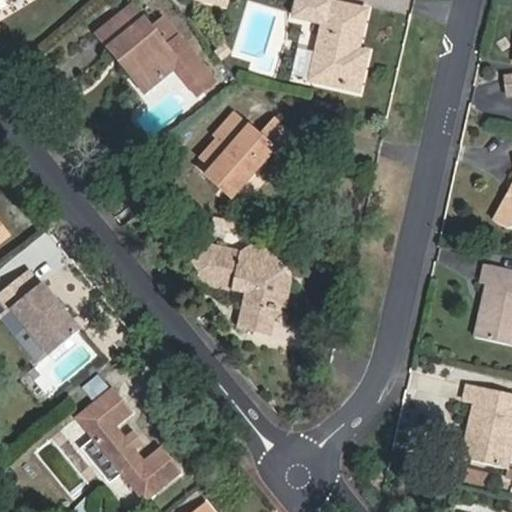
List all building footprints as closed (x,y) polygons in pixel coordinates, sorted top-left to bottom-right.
[(359,95),(367,56),(357,53),(366,12),(327,4),(306,0),(297,0),(294,20),(322,26),(310,84),(359,95)] [(134,74),(129,78),(144,97),(176,72),(198,101),(214,88),(178,42),(167,50),(153,33),(135,9),(97,38),(110,54),(115,50),(134,74)] [(164,24),(153,33),(167,50),(178,42),(164,24)] [(110,54),(129,78),(134,74),(115,50),(110,54)] [(291,145),(295,140),(275,123),(260,139),(249,130),(233,147),(220,137),(199,161),(212,171),(205,178),(231,201),(259,170),(254,165),(259,159),(265,163),(271,157),(282,168),(296,153),(291,149),(291,145)] [(302,147),(295,140),(291,145),(291,149),(296,153),(302,147)] [(259,170),(265,163),(259,159),(254,165),(259,170)] [(511,181),(509,188),(511,190),(511,199),(503,199),(492,221),(505,228),(511,225),(511,181)] [(511,190),(509,188),(503,199),(511,199),(511,190)] [(266,286),(283,275),(271,257),(251,252),(237,260),(205,253),(203,262),(193,270),(199,277),(196,288),(244,300),(236,333),(269,340),(275,314),(260,311),(266,286)] [(480,285),(491,288),(496,289),(491,312),(483,318),(478,342),(511,349),(511,275),(484,269),(480,285)] [(0,320),(11,312),(49,359),(80,334),(41,286),(40,287),(28,271),(0,293),(0,320)] [(275,314),(283,275),(266,286),(260,311),(275,314)] [(496,289),(491,288),(483,318),(491,312),(496,289)] [(469,436),(463,460),(511,472),(511,397),(468,386),(464,403),(476,406),(469,436)] [(140,466),(128,452),(121,443),(112,431),(130,416),(109,391),(73,421),(141,506),(178,476),(158,451),(140,466)] [(453,457),(463,460),(469,436),(459,434),(453,457)] [(121,443),(128,452),(136,445),(129,436),(121,443)] [(465,482),(488,487),(492,469),(470,464),(465,482)]
